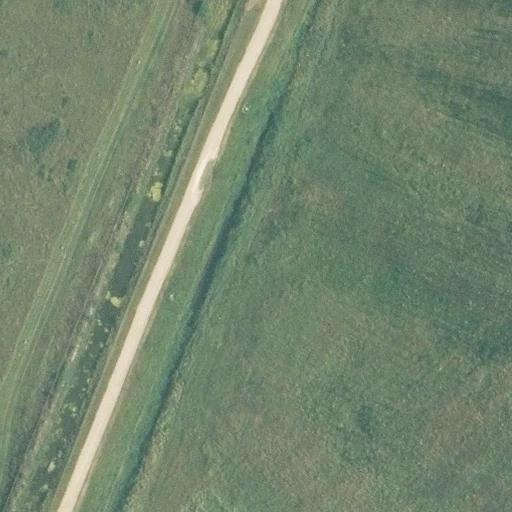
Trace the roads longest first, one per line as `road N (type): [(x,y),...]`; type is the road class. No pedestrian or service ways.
road 1 (track): [(273,0),(70,511)]
road 2 (track): [(0,447),(167,0)]
